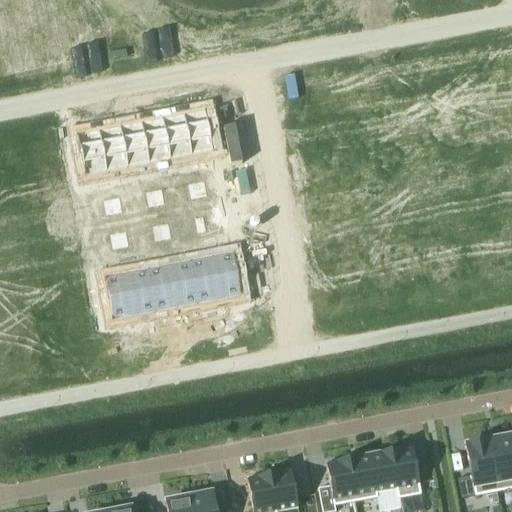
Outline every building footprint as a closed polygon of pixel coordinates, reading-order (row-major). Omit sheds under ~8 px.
[(503,86),(491,89),(495,113),(509,110),(507,98),(511,97),(511,55),(498,58),(503,86)] [(449,68),(402,77),(408,107),(424,104),(425,107),(440,104),(440,101),(453,99),(456,114),(474,111),(468,84),(453,87),(449,68)] [(357,85),(331,90),(339,130),(363,126),(365,138),(379,135),(375,111),(362,113),(357,85)] [(311,123),(298,125),(303,149),(317,147),(315,135),(339,130),(331,90),(305,95),(311,123)] [(205,112),(183,116),(191,158),(213,154),(205,112)] [(183,116),(162,120),(170,162),(191,158),(183,116)] [(162,120),(141,124),(148,166),(170,162),(162,120)] [(141,124),(119,128),(127,170),(148,166),(141,124)] [(119,128),(98,132),(106,174),(127,170),(119,128)] [(98,132),(76,137),(84,178),(106,174),(98,132)] [(29,148),(3,152),(11,193),(35,188),(37,200),(51,197),(46,173),(34,175),(29,148)] [(0,194),(11,193),(3,152),(0,152),(0,194)] [(492,206),(468,211),(476,251),(501,246),(496,218),(508,216),(504,192),(490,194),(492,206)] [(208,204),(206,193),(198,194),(200,206),(208,204)] [(198,194),(190,196),(192,207),(200,206),(198,194)] [(165,212),(163,201),(155,202),(158,214),(165,212)] [(155,202),(147,204),(150,215),(158,214),(155,202)] [(442,203),(428,206),(432,230),(445,228),(450,256),(476,251),(468,211),(444,215),(442,203)] [(121,209),(113,210),(115,222),(123,220),(121,209)] [(115,222),(113,210),(105,212),(107,223),(115,222)] [(201,212),(203,224),(211,222),(209,211),(201,212)] [(196,225),(203,224),(201,212),(193,214),(196,225)] [(382,227),(358,231),(366,272),(391,267),(386,239),(398,237),(394,212),(380,215),(382,227)] [(167,219),(159,220),(161,232),(169,230),(167,219)] [(161,232),(159,220),(151,222),(153,233),(161,232)] [(332,224),(318,227),(322,251),(335,249),(340,277),(366,272),(358,231),(334,236),(332,224)] [(124,227),(116,228),(119,240),(126,238),(124,227)] [(119,240),(116,228),(108,230),(111,241),(119,240)] [(233,256),(210,260),(218,302),(240,297),(233,256)] [(210,260),(189,264),(197,306),(218,302),(210,260)] [(189,264),(168,268),(176,310),(197,306),(189,264)] [(168,268),(147,272),(155,314),(176,310),(168,268)] [(147,272),(125,276),(133,318),(155,314),(147,272)] [(54,289),(30,294),(37,334),(63,329),(58,301),(70,299),(66,275),(52,277),(54,289)] [(125,276),(103,280),(111,322),(133,318),(125,276)] [(3,286),(0,287),(0,312),(6,311),(12,339),(37,334),(30,294),(6,298),(3,286)] [(511,459),(508,438),(487,442),(497,493),(511,490),(511,459)] [(471,478),(457,480),(461,500),(497,493),(487,442),(465,447),(471,478)] [(411,449),(389,453),(396,491),(397,500),(420,496),(411,449)] [(389,453),(368,457),(375,495),(376,495),(396,491),(389,453)] [(368,457),(347,461),(355,503),(377,499),(376,495),(375,495),(368,457)] [(347,461),(325,465),(333,508),(355,503),(347,461)] [(290,472),(268,476),(274,511),(284,511),(297,510),(290,472)] [(274,511),(268,476),(246,480),(251,511),(274,511)] [(214,511),(212,495),(188,499),(190,511),(214,511)] [(190,511),(188,499),(165,503),(166,511),(190,511)]
